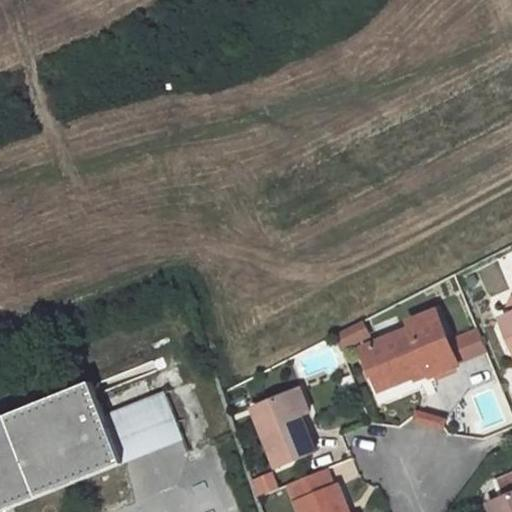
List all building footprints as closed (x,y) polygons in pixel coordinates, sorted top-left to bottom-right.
[(459,365),(437,312),(410,323),(413,329),(399,334),(400,337),(383,344),(382,341),(363,349),(378,385),(396,377),(399,383),(430,370),(432,376),(459,365)] [(511,315),(511,316),(502,320),(511,344),(511,315)] [(130,347),(121,323),(93,334),(70,344),(78,367),(130,347)] [(192,345),(185,323),(170,328),(178,350),(192,345)] [(482,328),(462,333),(470,359),(489,353),(482,328)] [(153,396),(145,376),(97,395),(105,415),(153,396)] [(380,391),(399,383),(396,377),(378,385),(380,391)] [(0,511),(2,511),(125,464),(105,415),(97,395),(93,383),(0,419),(0,511)] [(214,442),(191,383),(166,393),(184,440),(189,452),(214,442)] [(311,412),(302,389),(288,394),(297,418),(302,416),(311,412)] [(166,393),(165,391),(153,396),(105,415),(125,464),(184,440),(166,393)] [(317,453),(302,416),(297,418),(288,394),(254,408),(278,468),(317,453)] [(448,430),(452,417),(422,409),(418,422),(448,430)] [(349,511),(339,486),(335,488),(327,469),(289,484),(300,511),(349,511)] [(511,511),(511,476),(498,483),(504,497),(489,504),(492,511),(511,511)] [(278,477),(254,479),(256,496),(280,493),(278,477)]
